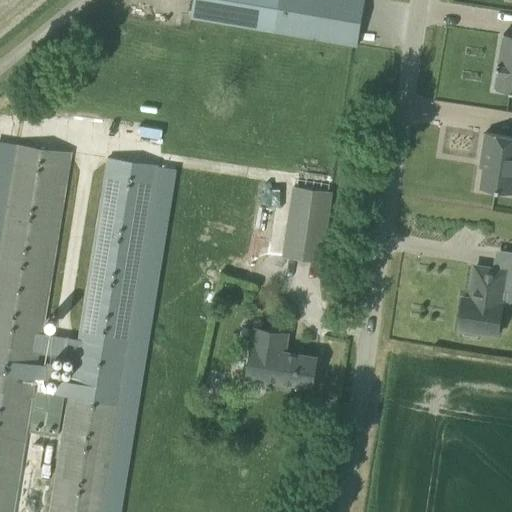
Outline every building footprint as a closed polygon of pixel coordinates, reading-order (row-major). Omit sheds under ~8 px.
[(355,46),(362,0),(210,0),(207,20),(355,46)] [(493,73),(490,89),(511,92),(511,36),(499,34),(495,64),(494,64),(494,65),(493,71),(492,73),(493,73)] [(511,137),(483,132),(479,160),(482,161),(477,188),(511,194),(511,192),(511,137)] [(78,340),(41,334),(70,153),(15,145),(0,249),(0,511),(11,511),(34,377),(48,379),(50,365),(36,362),(38,353),(75,359),(72,381),(60,379),(58,394),(69,396),(50,511),(102,511),(158,166),(108,159),(78,340)] [(331,193),(311,190),(294,187),(283,256),(301,259),(321,262),(331,193)] [(504,272),(495,271),(475,268),(472,286),(477,287),(475,300),(462,299),(458,329),(463,330),(463,335),(477,337),(478,330),(497,333),(501,303),(500,303),(504,272)] [(294,386),(295,384),(311,387),(316,359),(284,354),(287,334),(255,329),(252,348),(251,348),(246,376),(280,382),(280,385),(281,386),(283,390),(285,391),(286,391),(288,391),(290,391),(292,389),(293,388),(294,386)] [(36,392),(30,431),(58,436),(64,396),(36,392)]
